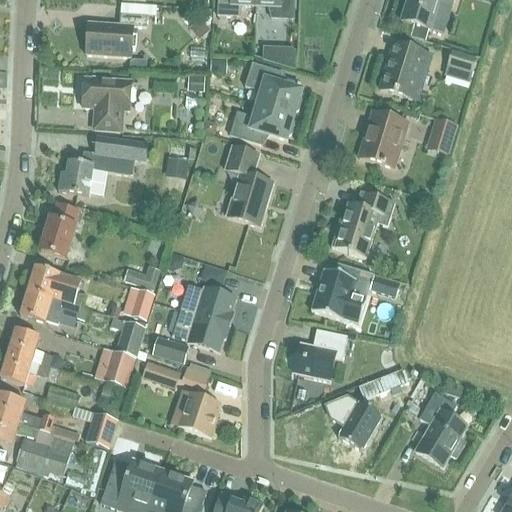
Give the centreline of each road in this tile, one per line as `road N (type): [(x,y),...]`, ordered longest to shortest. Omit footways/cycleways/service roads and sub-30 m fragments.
road 1 (residential): [(257,474),(257,350),(364,0)]
road 2 (residential): [(0,239),(19,175),(25,0)]
road 3 (residential): [(257,474),(124,430)]
